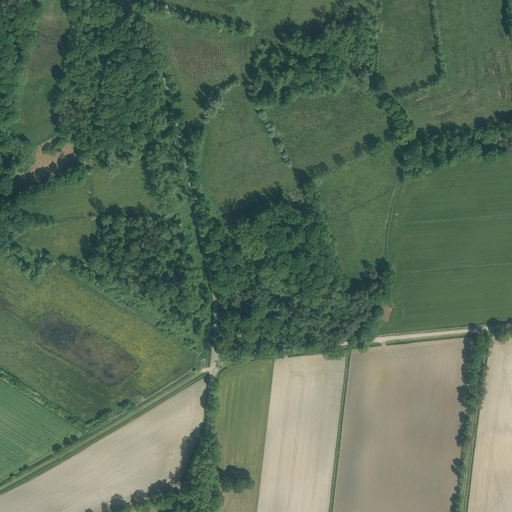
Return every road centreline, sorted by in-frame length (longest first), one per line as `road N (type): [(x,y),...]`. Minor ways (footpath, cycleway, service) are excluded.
road 1 (unclassified): [(214,362),(210,275),(165,80),(118,0)]
road 2 (unclassified): [(214,362),(511,325)]
road 3 (track): [(0,488),(213,369)]
road 4 (unclassified): [(173,511),(209,421),(214,362)]
